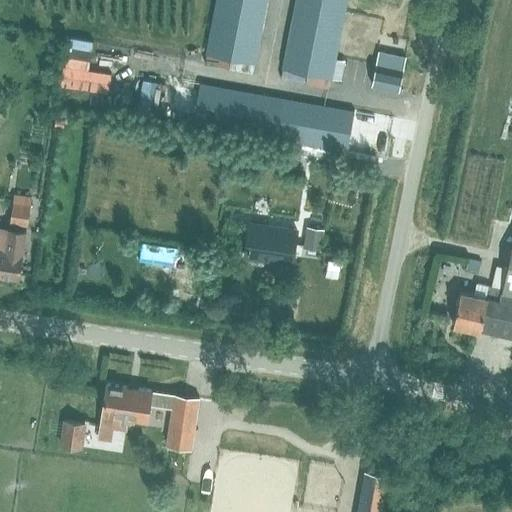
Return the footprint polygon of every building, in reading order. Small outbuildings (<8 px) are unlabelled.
[(70,0),(70,8),(83,9),(83,0),(70,0)] [(216,0),(206,52),(256,62),(267,0),(216,0)] [(347,0),(295,0),(282,68),(333,77),(347,0)] [(133,42),(132,60),(153,61),(154,43),(133,42)] [(193,64),(195,52),(171,48),(169,60),(193,64)] [(399,89),(406,56),(379,50),(372,84),(399,89)] [(76,85),(77,61),(60,60),(59,85),(76,85)] [(287,97),(279,138),(347,150),(355,110),(287,97)] [(27,224),(31,203),(13,200),(10,221),(27,224)] [(252,222),(247,255),(277,260),(276,263),(293,265),(299,229),(252,222)] [(307,223),(303,245),(320,248),(324,226),(307,223)] [(0,275),(20,278),(23,252),(24,252),(24,251),(27,229),(9,227),(6,249),(0,248),(0,275)] [(502,288),(492,332),(511,336),(511,242),(507,266),(502,288)] [(487,254),(485,275),(493,276),(496,255),(487,254)] [(470,258),(468,267),(479,270),(481,261),(470,258)] [(497,264),(492,286),(502,288),(507,266),(497,264)] [(461,291),(454,324),(481,330),(481,329),(492,332),(502,288),(492,286),(477,283),(475,293),(461,291)] [(152,389),(109,382),(102,425),(126,429),(128,417),(147,420),(150,403),(173,406),(170,428),(194,431),(199,397),(152,389)] [(344,479),(359,480),(361,453),(346,452),(344,479)] [(382,511),(389,475),(365,470),(363,485),(370,487),(365,511),(382,511)]
